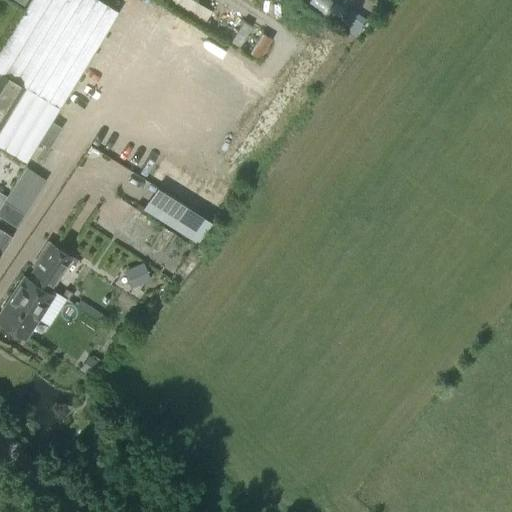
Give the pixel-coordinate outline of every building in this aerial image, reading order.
[(0,147),(24,162),(117,10),(100,0),(28,0),(0,45),(0,147)] [(348,14),(340,26),(355,35),(363,23),(348,14)] [(180,142),(171,164),(182,169),(192,147),(180,142)] [(162,184),(148,208),(204,241),(218,217),(162,184)] [(23,212),(5,201),(0,208),(0,214),(15,224),(23,212)] [(0,249),(9,235),(0,229),(0,249)] [(48,291),(71,256),(49,242),(27,278),(24,276),(0,311),(0,319),(3,322),(4,327),(11,332),(17,331),(24,335),(51,293),(48,291)] [(130,286),(149,278),(142,261),(122,270),(130,286)] [(136,311),(131,318),(142,326),(149,316),(145,313),(143,316),(136,311)] [(100,363),(88,355),(80,367),(92,375),(100,363)]
